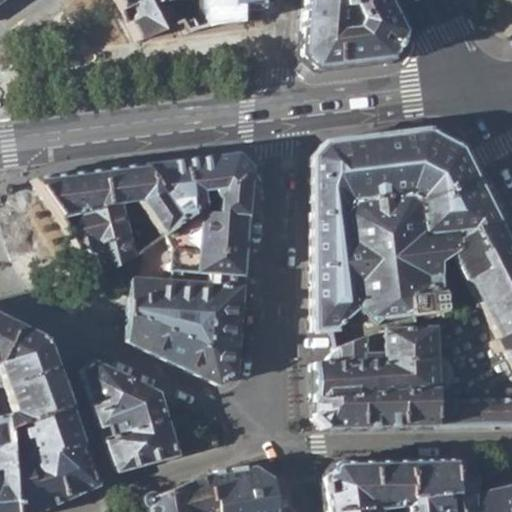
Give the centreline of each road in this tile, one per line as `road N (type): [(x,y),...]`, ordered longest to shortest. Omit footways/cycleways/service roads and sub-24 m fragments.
road 1 (residential): [(278,442),(276,112)]
road 2 (residential): [(278,442),(0,291)]
road 3 (residential): [(0,145),(276,112)]
road 4 (residential): [(276,112),(472,84)]
